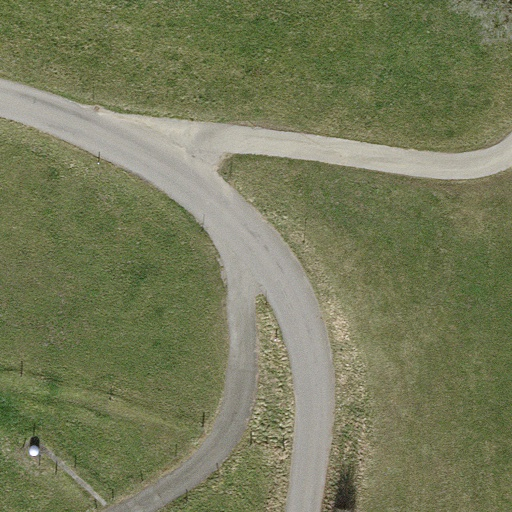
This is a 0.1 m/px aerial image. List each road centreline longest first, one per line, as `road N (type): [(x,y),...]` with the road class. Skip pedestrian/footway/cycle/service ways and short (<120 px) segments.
road 1 (residential): [(309,511),(318,466),(306,330),(242,227),(148,153),(0,101)]
road 2 (track): [(511,144),(478,172),(223,134),(148,153)]
road 3 (track): [(242,227),(236,423),(133,511)]
